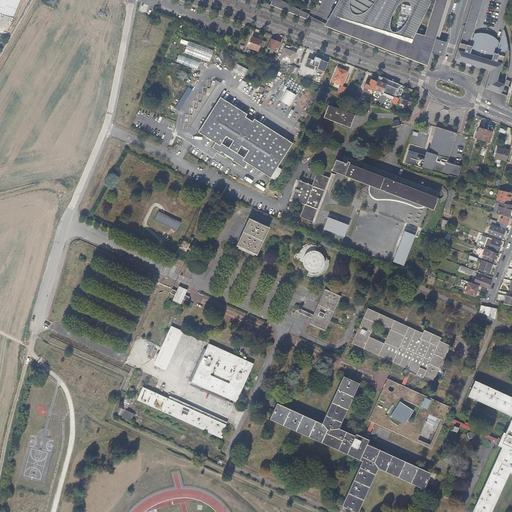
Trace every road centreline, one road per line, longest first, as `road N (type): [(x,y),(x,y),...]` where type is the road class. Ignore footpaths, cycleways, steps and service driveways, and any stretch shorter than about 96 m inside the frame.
road 1 (unclassified): [(105,127),(276,205)]
road 2 (unknown): [(386,168),(336,151),(359,118),(413,118)]
road 3 (track): [(33,336),(0,470)]
road 4 (residential): [(105,127),(132,0)]
road 5 (secondary): [(435,76),(321,34)]
road 6 (secondary): [(318,42),(430,87)]
